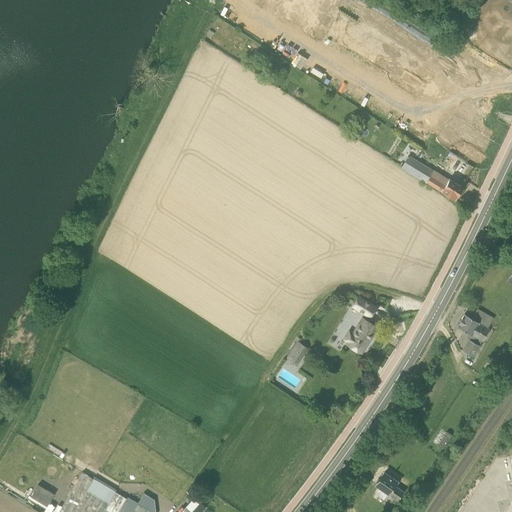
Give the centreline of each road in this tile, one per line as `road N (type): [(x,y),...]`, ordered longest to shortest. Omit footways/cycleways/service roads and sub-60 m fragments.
road 1 (secondary): [(300,511),(399,370),(511,155)]
road 2 (track): [(264,377),(331,293),(363,289),(403,299)]
